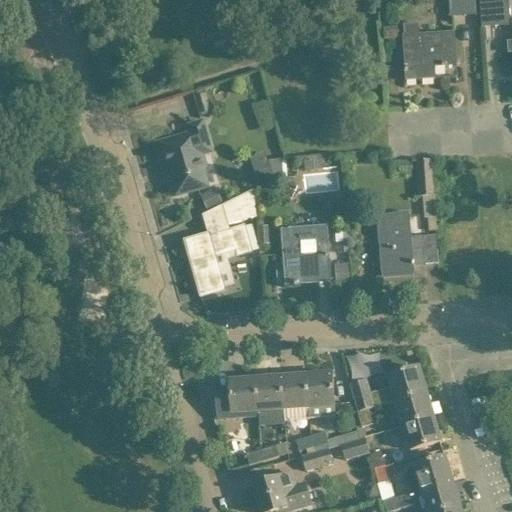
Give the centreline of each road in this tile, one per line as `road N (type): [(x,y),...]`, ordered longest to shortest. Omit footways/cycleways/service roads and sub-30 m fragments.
road 1 (residential): [(164,339),(40,0)]
road 2 (residential): [(164,339),(496,318)]
road 3 (residential): [(211,511),(164,339)]
road 4 (residential): [(485,511),(443,363)]
road 5 (residential): [(511,127),(382,131)]
